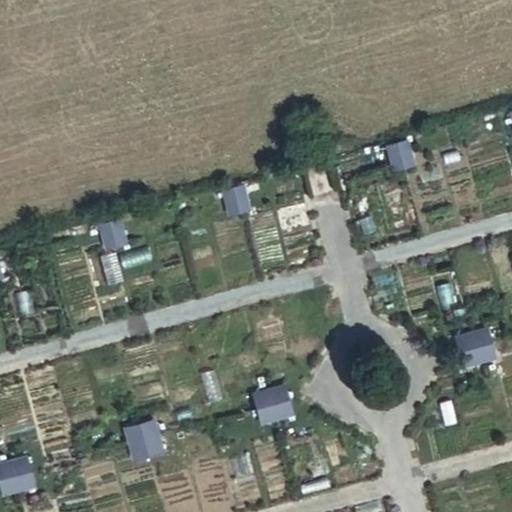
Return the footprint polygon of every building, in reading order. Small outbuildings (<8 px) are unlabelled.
[(407,136),(387,142),(393,164),(413,158),(407,136)] [(219,190),(225,211),(244,206),(238,184),(219,190)] [(114,218),(95,223),(101,245),(121,239),(114,218)] [(488,319),(459,328),(467,357),(496,348),(488,319)] [(254,388),(262,417),(291,409),(283,380),(254,388)] [(124,426),(133,455),(162,446),(154,417),(124,426)] [(0,461),(0,478),(4,492),(33,484),(25,455),(0,461)]
